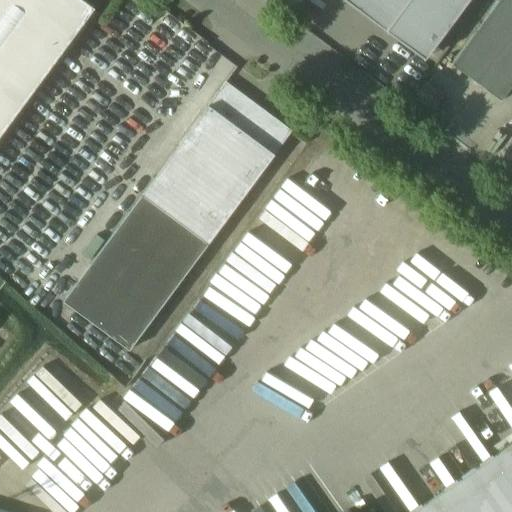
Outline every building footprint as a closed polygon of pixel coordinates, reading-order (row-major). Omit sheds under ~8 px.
[(0,0),(0,135),(93,10),(79,0),(0,0)] [(468,0),(343,0),(424,59),(468,0)] [(511,0),(500,0),(452,65),(501,102),(511,86),(511,0)] [(63,302),(128,351),(291,132),(226,83),(63,302)] [(290,157),(200,298),(251,330),(341,189),(290,157)] [(190,400),(236,337),(188,302),(142,365),(190,400)] [(0,354),(16,335),(0,322),(0,354)] [(15,490),(39,511),(67,511),(129,446),(131,448),(142,436),(152,445),(183,412),(141,373),(110,406),(106,403),(94,416),(84,406),(92,397),(46,355),(0,405),(0,458),(3,455),(27,476),(15,490)] [(511,511),(511,444),(414,511),(511,511)]
